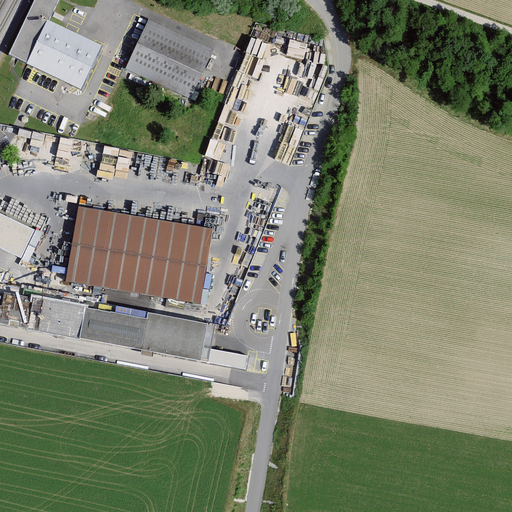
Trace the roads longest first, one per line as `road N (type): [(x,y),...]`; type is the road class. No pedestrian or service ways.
road 1 (unknown): [(307,187),(250,163),(238,189),(0,191)]
road 2 (unknown): [(239,333),(217,364),(0,324)]
